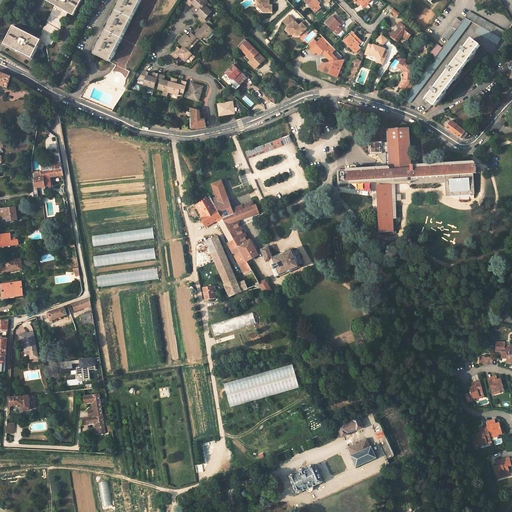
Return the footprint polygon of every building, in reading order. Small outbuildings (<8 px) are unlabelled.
[(83,0),(45,0),(74,16),(83,0)] [(92,53),(110,63),(141,0),(119,0),(98,43),(92,53)] [(207,4),(202,0),(189,0),(187,3),(191,7),(193,4),(196,7),(193,11),(197,14),(198,14),(207,4)] [(269,0),(256,0),(256,2),(259,2),(259,5),(259,7),(264,13),(273,13),(273,5),(270,5),(269,0)] [(319,4),(321,3),(317,0),(305,0),(316,12),(322,6),(319,4)] [(209,10),(212,6),(208,2),(207,4),(198,14),(201,17),(198,20),(204,27),(210,22),(207,19),(212,13),(209,10)] [(508,33),(469,12),(466,19),(481,27),(502,39),(504,40),(508,33)] [(343,25),(333,15),(326,22),(338,34),(343,29),(341,27),(343,25)] [(294,36),(302,35),(312,25),(307,19),(300,26),(290,16),(284,22),(289,27),(286,31),(289,35),(291,33),(292,33),(293,35),(294,36)] [(404,99),(410,104),(458,40),(471,22),(466,19),(465,18),(462,22),(463,22),(455,32),(449,41),(442,50),(439,54),(433,61),(404,99)] [(463,22),(462,22),(457,18),(449,27),(455,32),(463,22)] [(213,32),(210,28),(213,25),(210,22),(204,27),(201,30),(199,28),(194,33),(201,40),(204,37),(206,39),(213,32)] [(413,33),(402,24),(400,22),(397,26),(399,27),(395,32),(393,31),(390,34),(398,41),(402,36),(405,33),(409,37),(413,33)] [(31,60),(42,40),(13,25),(2,45),(31,60)] [(449,27),(443,36),(449,41),(455,32),(449,27)] [(477,33),(498,45),(502,39),(481,27),(477,33)] [(185,49),(191,43),(193,46),(198,41),(192,35),(191,34),(189,37),(186,35),(179,42),(185,49)] [(360,43),(352,34),(345,41),(356,53),(362,47),(359,44),(360,43)] [(388,40),(382,35),(377,41),(383,45),(388,40)] [(324,52),(330,59),(331,60),(332,63),(322,64),(324,72),(330,71),(331,74),(338,78),(346,60),(339,61),(338,59),(337,59),(336,56),(334,54),(337,50),(324,37),(318,43),(315,39),(309,45),(313,49),(311,51),(316,55),(318,53),(319,53),(324,52)] [(433,92),(424,104),(430,109),(433,105),(435,107),(481,46),(472,39),(464,49),(463,48),(461,49),(462,50),(461,52),(462,53),(450,68),(449,67),(447,68),(448,69),(447,71),(448,72),(435,89),(433,88),(432,90),(431,91),(433,92)] [(265,60),(245,40),(239,46),(247,55),(252,60),(249,63),(256,69),(265,60)] [(373,47),(369,45),(365,54),(370,56),(371,54),(375,56),(375,57),(379,59),(377,63),(383,65),(387,56),(384,55),(385,53),(386,50),(374,45),(373,47)] [(188,58),(191,61),(194,58),(184,48),(181,51),(177,48),(171,54),(176,59),(179,56),(184,61),(188,58)] [(435,50),(429,58),(433,61),(439,54),(435,50)] [(409,67),(401,61),(397,67),(404,72),(403,81),(399,87),(403,91),(411,82),(412,73),(410,72),(411,67),(409,67)] [(247,79),(234,66),(227,73),(233,79),(233,80),(238,85),(237,85),(239,87),(247,79)] [(158,73),(153,72),(152,76),(147,75),(148,71),(148,72),(143,70),(138,79),(146,81),(145,84),(155,87),(156,82),(158,73)] [(0,85),(8,88),(11,77),(0,71),(0,85)] [(171,82),(164,80),(165,75),(158,73),(156,82),(160,84),(159,88),(164,89),(163,94),(168,95),(169,91),(171,82)] [(181,84),(177,83),(178,79),(173,77),(171,82),(169,91),(179,93),(180,90),(184,92),(187,81),(183,80),(181,84)] [(203,86),(192,82),(190,88),(192,88),(191,92),(189,92),(188,96),(199,99),(200,95),(203,86)] [(219,115),(233,113),(231,102),(226,103),(226,105),(222,105),(222,103),(217,104),(219,115)] [(191,108),(193,129),(194,129),(207,126),(206,119),(201,119),(200,111),(199,110),(191,108)] [(206,110),(200,111),(201,119),(206,119),(208,119),(206,110)] [(469,134),(452,120),(445,128),(454,134),(459,138),(463,140),(464,139),(469,134)] [(411,168),(411,160),(409,127),(388,129),(388,143),(390,169),(411,168)] [(248,158),(292,141),(289,135),(246,151),(248,158)] [(381,167),(381,170),(376,170),(376,168),(338,170),(339,183),(377,182),(380,232),(393,232),(393,218),(397,218),(396,198),(401,198),(401,192),(395,192),(394,180),(401,180),(411,179),(412,184),(445,182),(446,195),(473,194),(472,173),(475,173),(475,164),(418,168),(417,162),(415,160),(411,160),(411,168),(390,169),(388,143),(382,143),(382,141),(370,142),(370,154),(379,154),(380,156),(381,158),(382,159),(383,160),(385,161),(383,162),(382,165),(381,167)] [(54,164),(42,166),(43,171),(51,170),(62,169),(59,153),(52,154),(54,164)] [(36,189),(51,187),(50,177),(63,175),(62,169),(51,170),(34,173),(36,189)] [(238,221),(259,213),(256,205),(255,206),(244,210),(242,205),(232,209),(226,193),(222,181),(210,186),(215,198),(212,199),(222,217),(224,220),(227,225),(238,221)] [(210,196),(195,204),(207,225),(222,217),(212,199),(210,196)] [(255,206),(253,201),(242,205),(244,210),(255,206)] [(16,208),(0,209),(0,219),(0,221),(7,220),(7,222),(18,220),(16,208)] [(224,220),(220,222),(232,243),(236,241),(230,230),(227,225),(224,220)] [(245,242),(249,240),(238,221),(227,225),(230,230),(237,228),(245,242)] [(153,228),(92,236),(93,246),(154,238),(153,228)] [(259,256),(257,252),(250,240),(249,240),(245,242),(237,228),(230,230),(236,241),(242,252),(245,258),(247,261),(259,256)] [(11,234),(0,235),(0,247),(0,248),(20,245),(19,240),(16,240),(16,238),(11,239),(11,234)] [(231,296),(242,291),(238,284),(217,236),(207,241),(231,296)] [(229,244),(235,255),(242,252),(236,241),(232,243),(229,244)] [(280,275),(273,257),(269,247),(261,250),(262,254),(266,262),(269,261),(275,277),(280,275)] [(95,266),(156,259),(155,248),(93,256),(95,266)] [(273,257),(280,275),(281,276),(300,267),(299,265),(294,252),(292,249),(273,257)] [(302,263),(297,251),(294,252),(299,265),(302,263)] [(235,255),(238,261),(245,258),(242,252),(235,255)] [(238,261),(245,274),(252,270),(247,261),(245,258),(238,261)] [(14,261),(6,262),(7,269),(8,273),(23,271),(23,267),(22,264),(22,262),(22,261),(14,263),(14,261)] [(238,284),(242,291),(260,284),(259,282),(256,276),(238,284)] [(272,290),(266,280),(259,282),(260,284),(265,293),(272,290)] [(22,283),(2,286),(4,298),(24,295),(22,283)] [(214,285),(204,287),(206,300),(216,298),(214,285)] [(74,303),(76,310),(87,306),(91,305),(90,297),(74,303)] [(52,320),(67,315),(65,307),(49,312),(50,316),(52,320)] [(92,313),(81,315),(82,324),(94,322),(92,313)] [(239,328),(256,324),(252,313),(236,317),(239,328)] [(0,320),(0,330),(9,331),(9,320),(0,320)] [(33,331),(19,334),(21,343),(24,343),(25,351),(29,350),(31,357),(37,355),(33,331)] [(0,347),(8,348),(8,339),(0,338),(0,347)] [(511,347),(510,347),(510,350),(506,350),(506,344),(498,343),(498,353),(504,353),(504,358),(510,359),(509,365),(511,365),(511,347)] [(79,359),(79,367),(75,368),(76,380),(90,379),(89,367),(94,367),(93,358),(79,359)] [(293,366),(224,382),(229,405),(299,389),(293,366)] [(492,395),(500,393),(505,391),(502,381),(498,382),(496,383),(495,379),(488,381),(492,395)] [(477,399),(485,397),(482,387),(481,383),(474,385),(475,389),(473,389),(469,390),(471,396),(466,397),(468,404),(473,403),(472,401),(477,399)] [(97,415),(95,415),(86,417),(87,423),(96,422),(96,423),(98,424),(99,433),(105,431),(100,395),(85,397),(86,404),(93,403),(93,404),(95,405),(97,415)] [(11,406),(23,405),(23,411),(31,410),(30,396),(10,398),(11,406)] [(338,426),(343,436),(348,434),(348,432),(357,428),(357,430),(363,427),(360,419),(369,415),(368,413),(338,426)] [(482,431),(483,436),(481,436),(478,437),(479,441),(473,443),(476,451),(481,449),(481,447),(486,446),(493,444),(492,441),(492,439),(500,437),(504,436),(501,425),(497,426),(495,427),(494,423),(487,425),(488,429),(482,431)] [(384,431),(376,434),(378,439),(386,435),(384,431)] [(366,440),(350,447),(349,448),(352,455),(370,447),(367,440),(366,440)] [(352,455),(351,455),(356,467),(377,457),(371,446),(370,447),(352,455)] [(511,475),(510,469),(511,468),(511,464),(511,460),(500,463),(502,467),(500,468),(496,469),(499,479),(511,475)] [(301,470),(290,475),(298,493),(323,482),(315,464),(304,469),(304,468),(300,469),(301,470)] [(108,481),(99,482),(102,507),(111,505),(108,481)] [(405,481),(396,487),(398,491),(407,484),(405,481)] [(409,487),(399,492),(400,495),(410,490),(409,487)] [(411,491),(400,497),(403,503),(414,496),(411,491)]
